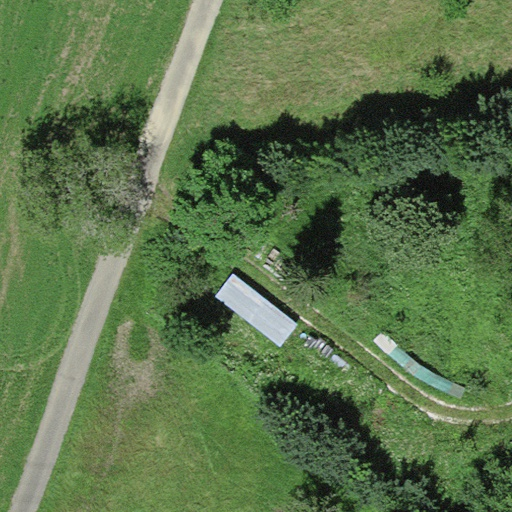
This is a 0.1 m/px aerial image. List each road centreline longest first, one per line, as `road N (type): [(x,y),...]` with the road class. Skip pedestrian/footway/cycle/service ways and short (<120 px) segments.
road 1 (unclassified): [(23,511),(204,0)]
road 2 (track): [(136,192),(432,407),(493,420),(511,414)]
